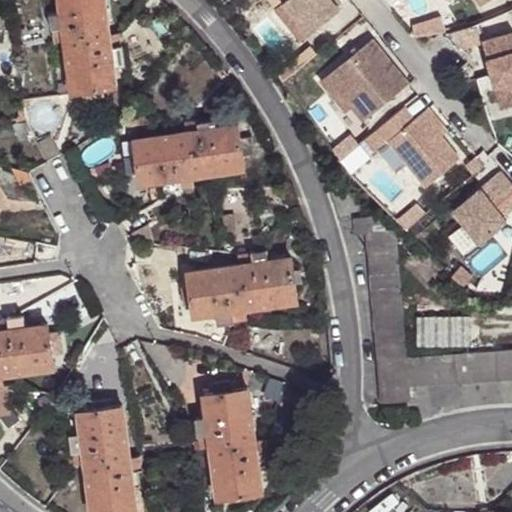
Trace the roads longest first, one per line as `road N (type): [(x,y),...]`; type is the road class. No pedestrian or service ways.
road 1 (residential): [(351,396),(344,299),(323,217),(281,120),(189,0)]
road 2 (residential): [(0,279),(98,263),(137,330),(351,396)]
road 3 (residential): [(372,0),(482,143)]
road 4 (residential): [(511,425),(422,438),(355,460)]
